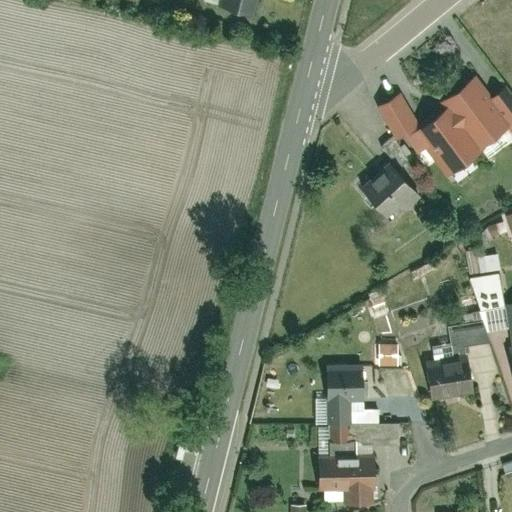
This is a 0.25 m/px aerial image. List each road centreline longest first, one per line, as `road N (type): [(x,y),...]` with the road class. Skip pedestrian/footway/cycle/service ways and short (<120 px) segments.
road 1 (tertiary): [(195,511),(305,93)]
road 2 (residential): [(305,93),(352,74),(441,0)]
road 3 (residential): [(511,444),(422,473),(395,493),(397,511)]
